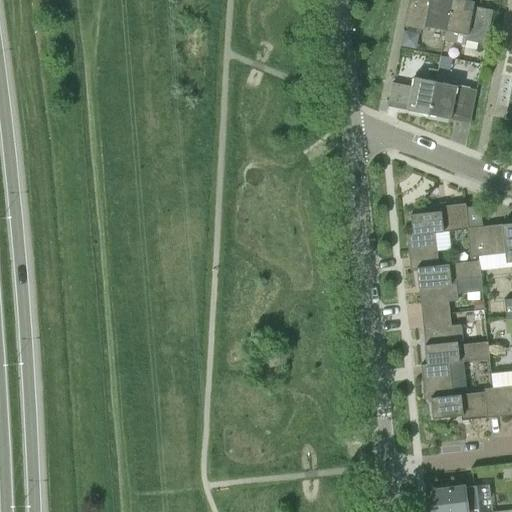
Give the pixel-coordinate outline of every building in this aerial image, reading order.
[(445,31),(451,0),(408,0),(403,26),(423,30),(424,27),(445,31)] [(463,0),(451,0),(445,31),(443,40),(464,45),(465,40),(485,44),(489,30),(493,10),(473,7),(474,2),(463,0)] [(415,48),(417,33),(403,31),(401,46),(415,48)] [(437,70),(429,69),(427,79),(435,80),(437,70)] [(428,115),(435,82),(413,77),(412,87),(392,83),(388,102),(408,106),(407,111),(428,115)] [(435,82),(428,115),(458,121),(459,117),(471,119),(477,90),(435,82)] [(410,268),(438,265),(434,232),(468,228),(465,204),(438,207),(439,212),(410,215),(412,234),(406,235),(410,268)] [(511,223),(468,228),(470,256),(504,253),(505,262),(511,260),(511,298),(504,300),(506,320),(511,319),(511,223)] [(421,317),(450,314),(448,301),(458,299),(455,280),(481,277),(479,261),(470,262),(438,265),(410,268),(410,270),(416,269),(421,317)] [(482,300),(473,300),(474,309),(482,308),(482,300)] [(421,366),(448,364),(489,359),(487,341),(462,344),(460,324),(451,325),(450,314),(421,317),(426,365),(420,365),(421,366)] [(488,418),(484,392),(452,396),(448,364),(421,366),(424,400),(430,399),(432,419),(461,416),(461,421),(488,418)] [(511,415),(511,385),(484,389),(484,392),(488,418),(511,415)] [(475,511),(473,486),(452,489),(433,491),(435,511),(475,511)]
